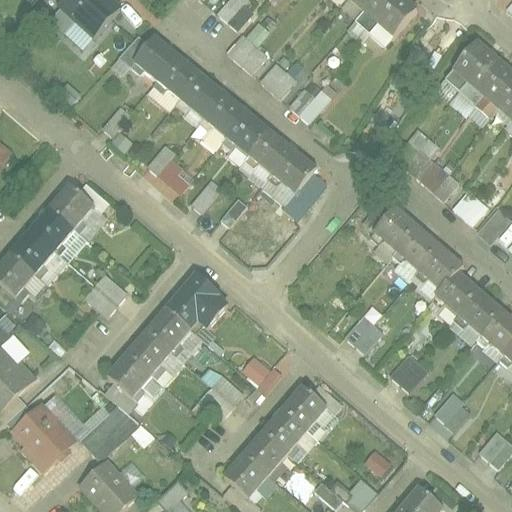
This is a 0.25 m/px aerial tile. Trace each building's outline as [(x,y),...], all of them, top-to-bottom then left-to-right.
[(117,15),(99,0),(73,0),(57,19),(88,47),(117,15)] [(236,36),(254,16),(244,7),(249,1),(247,0),(230,0),(215,17),(236,36)] [(341,0),(393,45),(417,18),(396,0),(341,0)] [(511,2),(503,14),(511,21),(511,2)] [(257,26),(245,41),(255,50),(268,35),(257,26)] [(241,38),(225,56),(250,79),(266,61),(241,38)] [(511,130),(511,74),(480,45),(452,76),(511,130)] [(133,77),(294,205),(319,174),(158,46),(133,77)] [(275,66),(258,85),(279,103),(296,85),(275,66)] [(64,89),(55,99),(66,110),(75,100),(64,89)] [(317,90),(309,98),(303,92),(286,111),(307,129),(331,102),(317,90)] [(117,110),(101,135),(114,143),(130,119),(117,110)] [(393,162),(442,205),(458,187),(430,161),(438,152),(417,134),(393,162)] [(123,155),(129,146),(117,136),(110,145),(123,155)] [(177,201),(195,181),(162,151),(144,171),(177,201)] [(0,173),(9,162),(0,154),(0,173)] [(208,183),(190,210),(202,219),(221,192),(208,183)] [(92,210),(68,189),(0,266),(0,302),(5,307),(92,210)] [(467,194),(450,213),(471,231),(487,212),(467,194)] [(228,231),(245,209),(236,202),(219,224),(228,231)] [(365,237),(438,301),(460,276),(463,272),(390,209),(365,237)] [(474,238),(488,250),(510,226),(496,213),(474,238)] [(434,305),(511,371),(511,320),(460,276),(438,301),(434,305)] [(104,277),(81,302),(104,323),(127,298),(104,277)] [(189,284),(105,384),(129,403),(212,304),(189,284)] [(363,360),(382,337),(362,319),(342,342),(363,360)] [(0,415),(30,389),(0,355),(0,415)] [(239,374),(265,397),(280,381),(254,358),(239,374)] [(407,358),(388,380),(408,397),(427,376),(407,358)] [(224,420),(243,401),(211,370),(199,382),(209,391),(202,399),(224,420)] [(61,397),(78,383),(69,371),(51,385),(61,397)] [(297,389),(224,482),(253,504),(325,412),(297,389)] [(429,423),(450,440),(470,416),(450,399),(429,423)] [(9,433),(44,475),(74,450),(40,408),(9,433)] [(496,475),(511,457),(511,449),(496,435),(476,456),(496,475)] [(394,469),(379,455),(368,468),(383,481),(394,469)] [(81,490),(98,511),(134,511),(135,511),(104,472),(81,490)] [(343,505),(350,511),(362,511),(375,497),(360,485),(343,505)] [(320,486),(312,497),(333,511),(338,511),(349,496),(336,487),(331,494),(320,486)] [(445,511),(420,490),(400,511),(445,511)]
